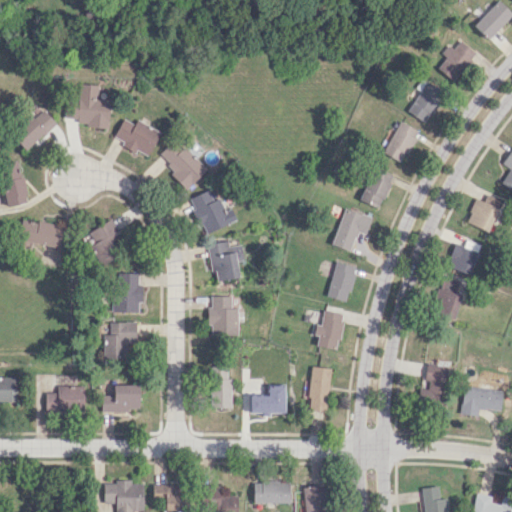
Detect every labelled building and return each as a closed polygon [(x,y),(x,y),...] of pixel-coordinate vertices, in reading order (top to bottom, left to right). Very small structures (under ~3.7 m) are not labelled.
[(495,0),(473,25),(488,38),(511,13),(496,0),(495,0)] [(442,54),(445,57),(436,67),(450,80),(474,54),(458,38),(442,54)] [(417,89),(406,112),(426,121),(441,89),(419,78),(415,88),(417,89)] [(98,84),(79,83),(77,100),(67,99),(65,122),(107,125),(110,99),(96,98),(98,84)] [(25,150),(55,122),(43,109),(32,119),(30,116),(10,134),(25,150)] [(159,131),(136,119),(134,124),(122,118),(113,136),(123,141),(121,144),(146,157),(159,131)] [(416,129),(397,120),(382,154),(402,162),(416,129)] [(186,187),(205,170),(175,137),(156,155),(186,187)] [(499,183),(511,191),(511,146),(500,163),(508,168),(499,183)] [(25,202),(18,161),(0,164),(0,179),(5,206),(25,202)] [(360,201),(380,207),(391,173),(371,167),(360,201)] [(235,220),(230,207),(223,210),(213,187),(188,198),(202,233),(235,220)] [(486,231),(499,200),(485,194),(482,201),(474,197),(464,221),(486,231)] [(356,231),(364,234),(370,216),(343,207),(330,244),(349,251),(356,231)] [(63,227),(21,216),(15,237),(57,248),(63,227)] [(99,264),(120,253),(111,236),(118,232),(110,216),(82,231),(99,264)] [(239,244),(227,246),(226,241),(206,244),(210,269),(236,265),(234,255),(241,254),(239,244)] [(445,266),(468,274),(477,249),(454,241),(445,266)] [(354,266),(334,261),(325,295),(345,301),(354,266)] [(139,311),(139,283),(137,283),(137,272),(113,272),(113,311),(139,311)] [(454,317),(459,295),(455,295),(459,279),(440,275),(431,312),(454,317)] [(236,304),(207,305),(208,336),(237,335),(236,304)] [(315,345),(336,349),(343,314),(322,310),(319,325),(315,324),(313,334),(317,335),(315,345)] [(108,322),(108,333),(102,333),(102,358),(125,358),(125,342),(135,342),(135,321),(108,322)] [(446,366),(425,363),(419,398),(440,401),(446,366)] [(229,407),(228,365),(211,365),(212,407),(229,407)] [(329,367),(309,366),(307,409),(326,410),(329,367)] [(0,401),(14,402),(15,377),(0,376),(0,401)] [(100,411),(139,410),(138,384),(112,385),(112,395),(100,395),(100,411)] [(249,412),(284,412),(284,384),(266,384),(266,394),(249,394),(249,412)] [(460,414),(477,415),(478,408),(499,410),(502,389),(463,385),(460,414)] [(44,411),(87,410),(86,387),(44,388),(44,411)] [(142,483),(131,483),(131,479),(113,479),(113,482),(102,482),(102,503),(115,503),(114,511),(130,511),(131,510),(141,510),(142,483)] [(288,502),(288,482),(252,482),(252,502),(288,502)] [(164,510),(185,510),(185,483),(151,484),(151,497),(163,497),(164,510)] [(207,484),(207,509),(236,510),(236,495),(227,495),(227,485),(207,484)] [(302,486),(303,511),(322,511),(321,485),(302,486)] [(446,511),(445,497),(439,498),(437,485),(420,487),(422,511),(446,511)] [(470,511),(511,511),(511,502),(500,500),(499,504),(489,502),(490,495),(474,492),(470,511)]
